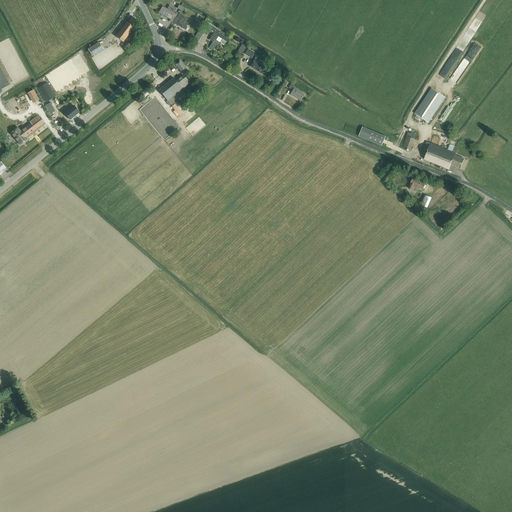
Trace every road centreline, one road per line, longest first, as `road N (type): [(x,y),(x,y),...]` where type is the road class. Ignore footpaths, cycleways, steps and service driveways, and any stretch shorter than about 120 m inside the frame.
road 1 (unclassified): [(158,47),(195,51),(302,116),(465,181),(511,209)]
road 2 (tertiary): [(0,191),(151,64),(158,47)]
